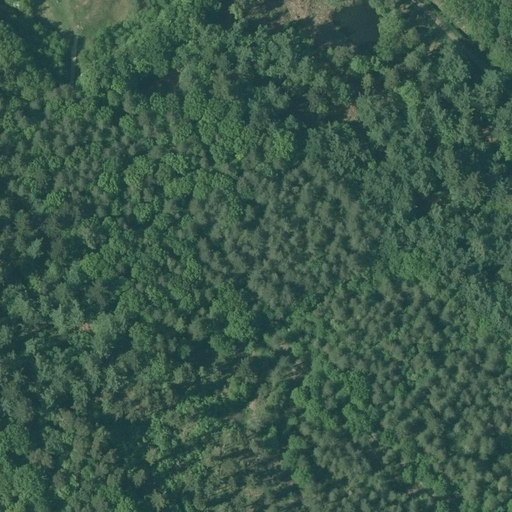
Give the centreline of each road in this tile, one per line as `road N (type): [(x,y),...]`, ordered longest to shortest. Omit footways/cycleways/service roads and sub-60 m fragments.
road 1 (track): [(449,511),(303,369),(181,214),(0,301)]
road 2 (track): [(3,103),(74,96),(126,123),(180,118),(222,56),(230,0)]
road 3 (track): [(415,0),(511,92)]
